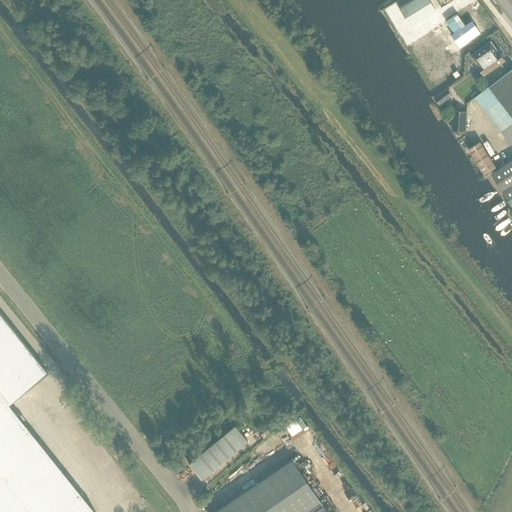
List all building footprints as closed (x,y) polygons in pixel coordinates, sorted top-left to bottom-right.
[(435,9),(429,0),(410,0),(399,7),(409,25),(435,9)] [(465,26),(456,14),(445,22),(454,34),(451,35),(460,48),(481,33),(472,20),(465,26)] [(485,75),(505,60),(498,51),(498,52),(491,41),(483,47),(483,48),(478,51),(477,51),(471,55),(485,75)] [(411,60),(401,66),(421,100),(432,94),(411,60)] [(511,143),(511,68),(475,97),(511,143)] [(440,104),(453,95),(447,87),(434,96),(440,104)] [(453,110),(452,130),(466,131),(467,111),(453,110)] [(496,166),(480,142),(468,149),(484,174),(496,166)] [(511,205),(511,161),(492,174),(511,205)] [(0,511),(95,511),(19,416),(8,404),(47,372),(0,313),(0,511)] [(61,409),(70,403),(64,396),(56,403),(61,409)] [(234,424),(188,462),(201,478),(247,440),(234,424)] [(167,438),(176,431),(172,426),(163,433),(167,438)] [(327,511),(291,459),(213,511),(327,511)]
